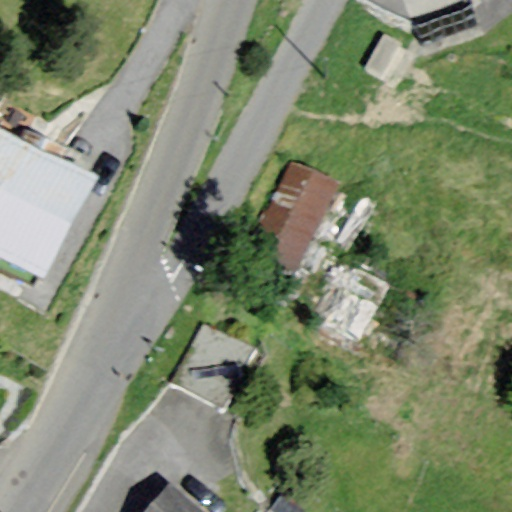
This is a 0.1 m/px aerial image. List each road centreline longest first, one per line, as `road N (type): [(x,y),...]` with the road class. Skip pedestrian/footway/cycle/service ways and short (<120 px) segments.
road 1 (residential): [(132,278),(158,277),(192,251),(335,0)]
road 2 (residential): [(233,0),(132,278)]
road 3 (residential): [(10,511),(90,377),(132,278)]
